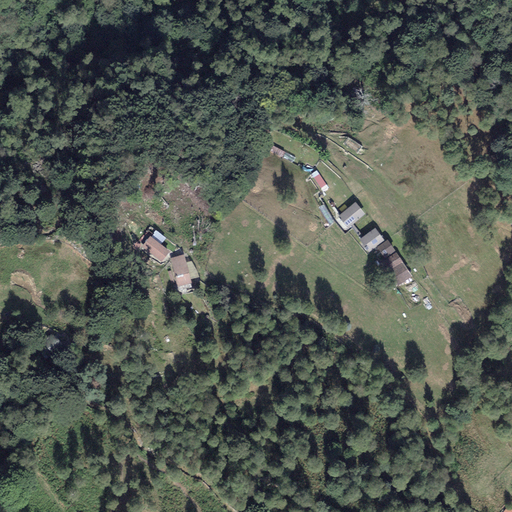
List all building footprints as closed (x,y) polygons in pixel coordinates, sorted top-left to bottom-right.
[(250,79),(243,78),(242,86),(250,87),(250,79)] [(355,202),(338,216),(348,228),(365,215),(355,202)] [(376,247),(384,241),(375,228),(359,240),(369,253),(376,247)] [(150,236),(142,246),(162,262),(170,252),(150,236)] [(388,240),(376,248),(385,260),(396,253),(388,240)] [(402,262),(396,253),(385,260),(382,262),(388,272),(402,262)] [(185,254),(169,259),(172,263),(177,287),(191,283),(190,279),(186,262),(185,254)] [(191,261),(186,262),(190,279),(199,277),(197,272),(191,261)] [(412,277),(402,262),(388,272),(398,286),(412,277)] [(64,351),(53,332),(33,345),(44,363),(64,351)]
